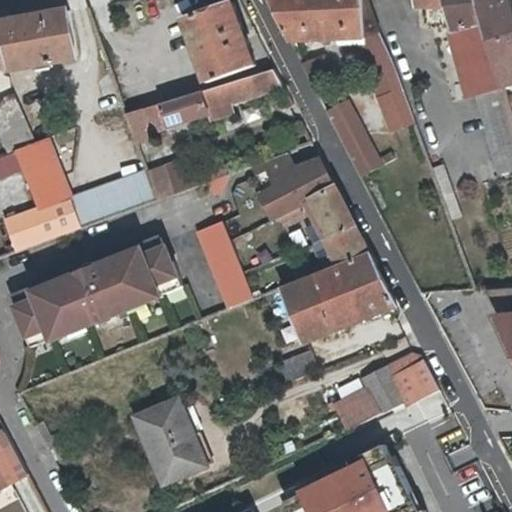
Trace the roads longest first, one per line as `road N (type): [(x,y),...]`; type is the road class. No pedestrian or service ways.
road 1 (residential): [(262,0),(277,52),(511,488)]
road 2 (residential): [(62,511),(9,404),(12,343),(0,307)]
